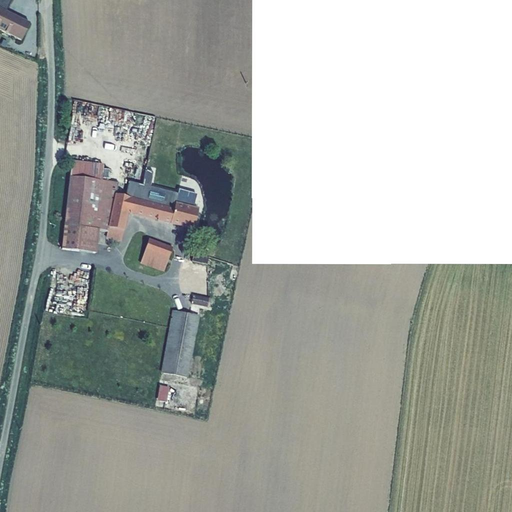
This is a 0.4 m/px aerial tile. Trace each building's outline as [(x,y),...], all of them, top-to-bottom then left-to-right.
[(0,0),(0,30),(21,40),(30,22),(6,11),(10,0),(0,0)] [(99,231),(107,232),(106,237),(120,242),(122,230),(124,231),(127,213),(193,229),(198,208),(193,207),(196,194),(178,189),(177,193),(149,186),(153,172),(145,170),(142,185),(129,182),(125,196),(115,194),(118,182),(106,181),(101,180),(102,169),(103,165),(71,162),(61,249),(96,253),(99,231)] [(140,264),(163,272),(172,248),(148,239),(140,264)] [(209,256),(192,253),(190,261),(207,265),(209,256)] [(190,304),(207,308),(209,298),(192,295),(190,304)] [(199,315),(172,310),(160,373),(188,378),(199,315)] [(159,385),(157,400),(166,402),(169,386),(159,385)]
